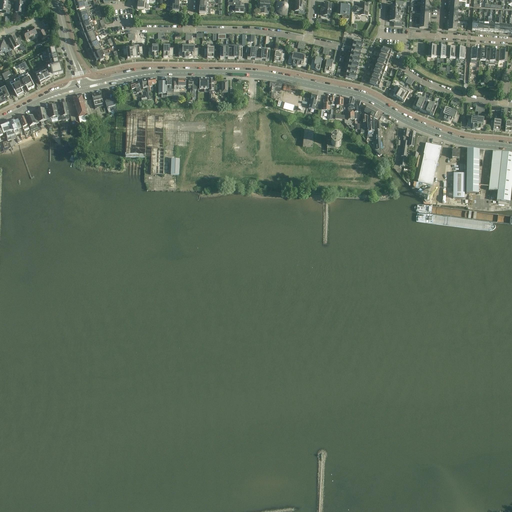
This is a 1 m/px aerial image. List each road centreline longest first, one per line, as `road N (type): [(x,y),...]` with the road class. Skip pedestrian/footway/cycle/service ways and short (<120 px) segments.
road 1 (tertiary): [(80,88),(156,73),(261,75),(352,93),(449,138),(511,148)]
road 2 (residential): [(406,37),(402,68),(464,98),(503,103)]
